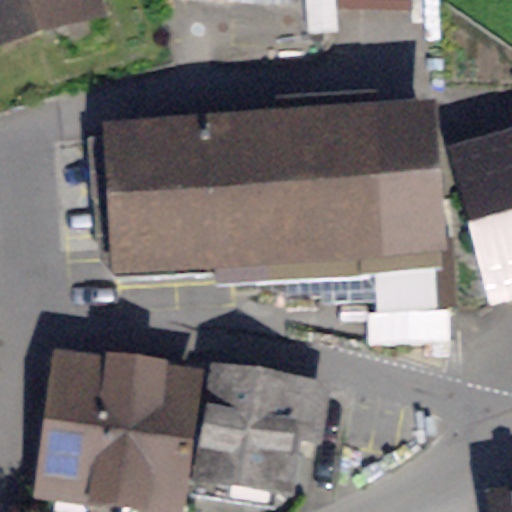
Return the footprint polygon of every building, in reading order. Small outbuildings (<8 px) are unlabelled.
[(0,0),(0,45),(95,17),(90,0),(0,0)] [(375,295),(373,253),(433,250),(425,128),(369,131),(367,108),(285,113),(287,137),(120,146),(127,268),(255,260),(257,292),(287,300),(375,295)] [(511,152),(467,165),(502,293),(511,290),(511,152)] [(161,384),(66,371),(52,477),(176,493),(177,483),(203,486),(204,481),(215,407),(188,403),(190,387),(186,387),(186,383),(161,380),(161,384)] [(277,493),(286,436),(312,440),(319,396),(219,381),(215,407),(204,481),(277,493)]
